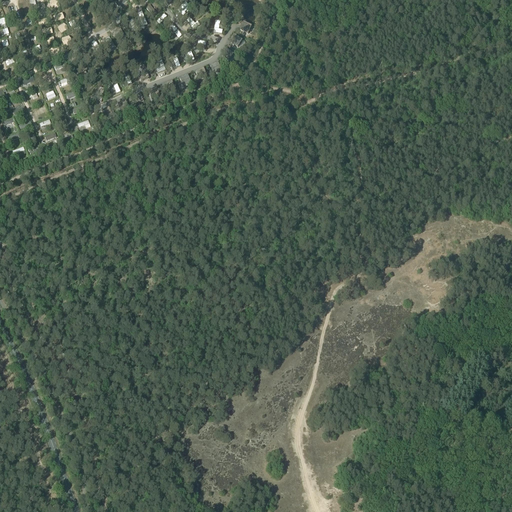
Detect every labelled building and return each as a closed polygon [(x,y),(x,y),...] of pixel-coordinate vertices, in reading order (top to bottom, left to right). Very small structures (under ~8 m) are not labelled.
[(183,12),(185,9),(188,6),(185,4),(177,12),(179,14),(181,16),(183,18),(185,15),(183,13),(183,12)] [(149,6),(146,9),(153,17),(157,14),(149,6)] [(147,26),(142,13),(138,15),(141,22),(140,22),(143,28),(147,26)] [(162,23),(167,18),(164,15),(156,23),(159,27),(163,23),(162,23)] [(132,19),(129,21),(132,28),(135,34),(139,32),(132,19)] [(193,31),(199,26),(196,23),(193,25),(189,19),(185,22),(193,31)] [(244,21),(240,29),(248,33),(252,25),(244,21)] [(218,31),(219,23),(215,22),(213,34),(221,35),(221,31),(218,31)] [(182,37),(172,25),(168,29),(174,35),(173,35),(178,40),(182,37)] [(127,39),(120,29),(112,33),(115,37),(118,34),(123,42),(127,39)] [(168,32),(165,36),(169,41),(173,37),(168,32)] [(235,34),(231,42),(238,47),(243,39),(235,34)] [(116,49),(109,38),(102,42),(104,46),(108,44),(112,51),(116,49)] [(102,54),(95,42),(91,44),(95,51),(98,57),(102,54)] [(203,51),(205,43),(197,42),(196,49),(203,51)] [(227,47),(221,55),(228,60),(234,53),(227,47)] [(194,62),(191,54),(183,57),(186,65),(194,62)] [(165,72),(161,60),(156,61),(159,69),(156,71),(157,75),(165,72)] [(180,68),(177,60),(170,63),(173,70),(180,68)] [(63,62),(54,66),(56,71),(65,67),(63,62)] [(221,74),(217,65),(209,68),(213,77),(221,74)] [(149,80),(144,67),(140,69),(143,77),(139,78),(140,82),(149,80)] [(85,70),(81,72),(85,79),(97,74),(95,70),(87,74),(85,70)] [(206,79),(202,71),(195,74),(198,83),(206,79)] [(32,77),(22,82),(24,85),(34,80),(32,77)] [(132,85),(129,78),(121,81),(124,88),(132,85)] [(190,86),(186,78),(179,81),(182,90),(190,86)] [(176,92),(172,84),(164,87),(168,96),(176,92)] [(120,94),(117,87),(110,90),(113,97),(120,94)] [(101,103),(104,90),(100,89),(98,98),(94,97),(93,101),(101,103)] [(160,99),(156,90),(149,94),(152,102),(160,99)] [(78,98),(77,93),(66,97),(68,101),(78,98)] [(144,105),(140,97),(132,100),(136,109),(144,105)] [(129,112),(125,103),(118,106),(121,115),(129,112)] [(84,112),(83,107),(72,111),(74,116),(84,112)] [(25,112),(23,108),(12,113),(14,117),(25,112)] [(61,114),(60,109),(49,113),(51,117),(61,114)] [(113,119),(109,110),(102,114),(105,122),(113,119)] [(29,121),(18,126),(20,130),(31,125),(29,121)] [(56,138),(54,133),(44,137),(46,142),(56,138)] [(20,140),(18,135),(8,138),(10,143),(20,140)] [(73,141),(71,136),(61,139),(63,144),(73,141)] [(41,154),(39,149),(31,152),(29,153),(31,158),(41,154)]
